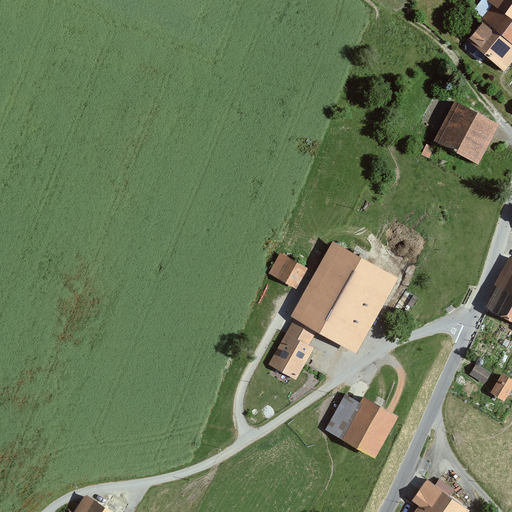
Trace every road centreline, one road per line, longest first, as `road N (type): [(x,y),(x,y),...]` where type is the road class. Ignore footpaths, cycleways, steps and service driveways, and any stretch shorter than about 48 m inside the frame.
road 1 (residential): [(469,326),(456,322),(387,344),(245,444),(193,470),(85,490),(49,511)]
road 2 (tertiary): [(386,511),(469,326)]
road 3 (tertiary): [(469,326),(511,201)]
road 4 (track): [(486,103),(444,45),(397,10)]
